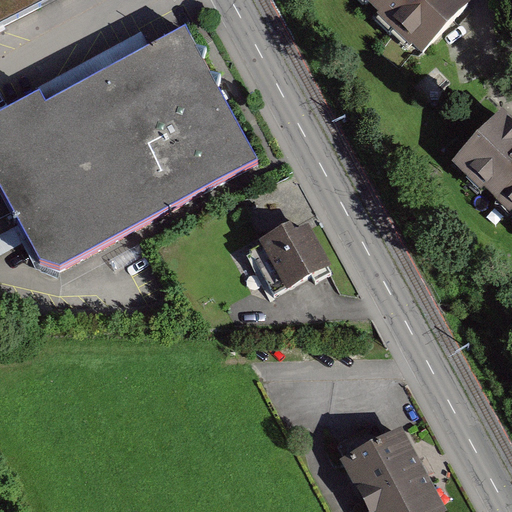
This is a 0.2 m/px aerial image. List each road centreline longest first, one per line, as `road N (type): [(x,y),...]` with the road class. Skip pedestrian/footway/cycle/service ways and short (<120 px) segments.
road 1 (secondary): [(508,511),(229,0)]
road 2 (residential): [(138,0),(0,74)]
